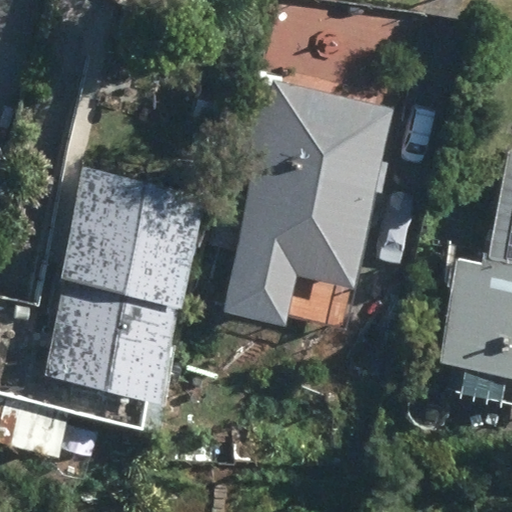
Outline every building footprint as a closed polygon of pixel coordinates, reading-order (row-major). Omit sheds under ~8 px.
[(209,297),(270,312),(282,261),(340,274),(382,97),(264,69),(209,297)] [(223,99),(192,90),(184,118),(215,127),(223,99)] [(423,348),(511,367),(511,142),(499,139),(477,246),(446,240),(423,348)] [(132,386),(141,389),(194,186),(72,156),(44,261),(49,262),(39,297),(0,288),(0,433),(44,444),(56,400),(125,416),(132,386)] [(367,501),(367,511),(389,511),(389,501),(367,501)]
